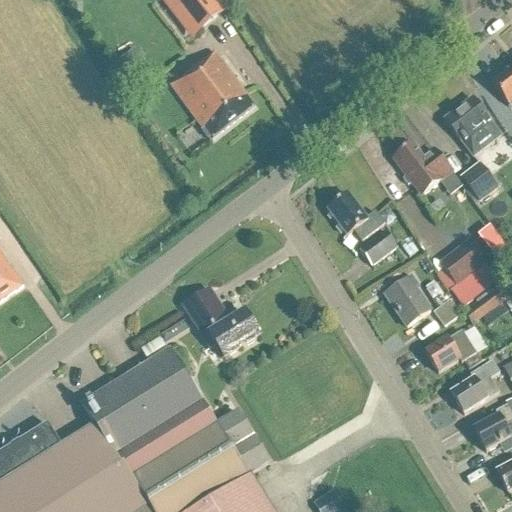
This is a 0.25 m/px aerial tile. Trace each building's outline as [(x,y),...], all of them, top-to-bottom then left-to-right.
[(231,14),(220,0),(167,0),(161,5),(191,44),(231,14)] [(138,52),(121,65),(135,84),(152,72),(138,52)] [(254,112),(214,60),(201,70),(199,68),(169,91),(211,145),(254,112)] [(511,72),(491,89),(508,112),(511,108),(511,72)] [(490,125),(473,103),(444,125),(461,147),(462,147),(474,162),(501,141),(489,126),(490,125)] [(393,165),(405,181),(403,183),(409,191),(412,189),(421,201),(451,178),(433,155),(423,163),(413,149),(393,165)] [(464,187),(477,205),(496,191),(478,166),(466,175),(471,182),(464,187)] [(348,199),(327,215),(347,241),(354,236),(362,247),(385,230),(375,217),(366,223),(348,199)] [(360,255),(372,271),(397,252),(385,236),(360,255)] [(457,288),(482,268),(467,249),(442,269),(457,288)] [(0,306),(23,290),(0,256),(0,306)] [(412,281),(385,300),(407,332),(431,316),(415,293),(418,291),(412,281)] [(484,305),(465,319),(472,329),(481,323),(487,331),(510,316),(509,314),(511,311),(511,286),(496,296),(484,305)] [(260,341),(245,318),(230,328),(208,294),(183,310),(204,343),(208,340),(224,365),(260,341)] [(434,317),(444,332),(461,320),(450,305),(434,317)] [(447,344),(425,358),(438,378),(459,365),(467,376),(481,367),(476,359),(463,338),(459,341),(457,338),(447,345),(447,344)] [(269,511),(250,480),(269,468),(238,417),(217,431),(201,405),(202,405),(171,354),(83,408),(96,429),(61,451),(47,429),(0,458),(0,511),(269,511)] [(473,384),(451,399),(464,419),(486,405),(486,404),(498,396),(491,384),(500,378),(493,366),(483,373),(471,380),(473,384)] [(474,435),(486,457),(511,443),(505,432),(511,427),(511,417),(507,409),(497,415),(500,421),(474,435)] [(511,468),(497,477),(508,499),(511,496),(511,468)] [(315,511),(343,511),(333,492),(311,503),(315,511)]
